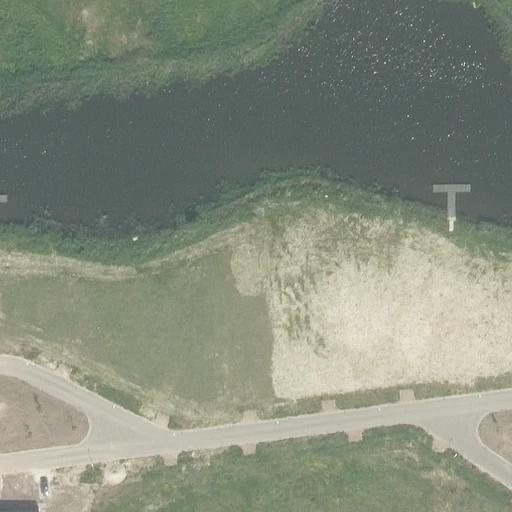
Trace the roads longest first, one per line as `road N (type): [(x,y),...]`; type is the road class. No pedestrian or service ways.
road 1 (residential): [(124,448),(453,407)]
road 2 (residential): [(0,367),(23,371),(116,422),(124,448)]
road 3 (residential): [(124,448),(0,465)]
